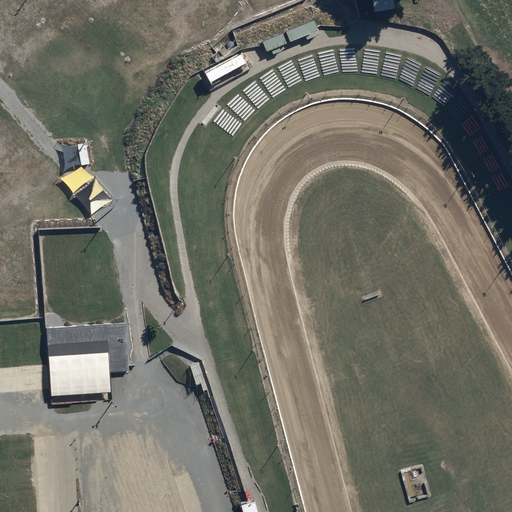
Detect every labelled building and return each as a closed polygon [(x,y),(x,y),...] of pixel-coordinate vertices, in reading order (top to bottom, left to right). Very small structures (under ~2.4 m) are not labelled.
[(394,0),(373,0),(376,11),(396,7),(394,0)] [(269,50),(273,48),(275,53),(283,49),(281,45),(307,33),(309,38),(319,34),(317,30),(319,29),(314,18),(265,40),(269,50)] [(237,49),(205,69),(211,79),(243,59),(237,49)] [(168,53),(143,85),(152,92),(177,59),(168,53)] [(139,90),(119,127),(129,132),(148,96),(139,90)] [(71,229),(39,231),(44,305),(76,302),(71,229)] [(123,318),(44,323),(49,394),(109,390),(108,368),(126,367),(123,318)] [(411,470),(403,471),(411,497),(419,494),(411,470)] [(262,511),(257,497),(242,501),(245,511),(262,511)]
